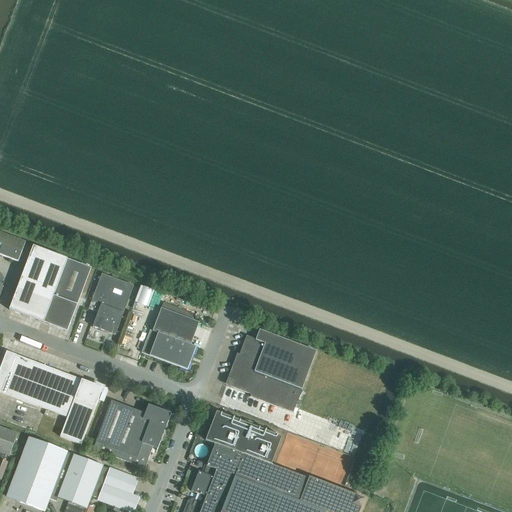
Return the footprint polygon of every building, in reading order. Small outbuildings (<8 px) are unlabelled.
[(24,244),(0,235),(0,255),(18,262),(24,244)] [(67,259),(33,246),(9,311),(43,323),(67,259)] [(43,323),(67,332),(91,268),(67,259),(43,323)] [(115,336),(134,286),(102,274),(89,310),(98,313),(93,327),(115,336)] [(143,287),(140,285),(131,309),(135,311),(137,305),(136,305),(143,287)] [(154,291),(151,289),(144,308),(147,309),(154,291)] [(150,330),(141,353),(187,370),(196,347),(191,346),(199,323),(191,320),(193,314),(163,303),(161,309),(153,331),(150,330)] [(250,398),(293,413),(316,352),(259,330),(256,340),(246,336),(239,355),(237,354),(228,378),(227,382),(228,386),(233,388),(251,395),(250,398)] [(82,380),(7,352),(0,369),(0,392),(66,418),(60,436),(81,445),(102,388),(82,380)] [(136,393),(145,396),(147,390),(137,388),(136,393)] [(145,469),(145,468),(153,447),(158,449),(171,414),(148,405),(145,414),(111,401),(93,449),(145,469)] [(206,497),(205,501),(204,503),(193,499),(188,501),(183,511),(359,511),(365,499),(309,478),(308,479),(271,465),(282,437),(216,412),(205,441),(215,444),(206,467),(235,478),(232,485),(213,478),(206,497)] [(0,471),(3,473),(7,464),(3,462),(6,456),(9,457),(18,434),(0,427),(0,471)] [(198,433),(196,438),(203,441),(205,435),(198,433)] [(49,499),(67,453),(29,438),(7,497),(45,511),(49,499)] [(49,499),(56,501),(58,498),(69,502),(65,511),(85,511),(88,504),(90,498),(92,499),(104,467),(67,453),(49,499)] [(235,478),(206,467),(206,466),(203,474),(195,471),(191,481),(195,482),(191,492),(206,497),(213,478),(232,485),(235,478)] [(138,480),(104,467),(92,499),(114,507),(128,511),(127,511),(133,511),(139,498),(132,495),(138,480)]
